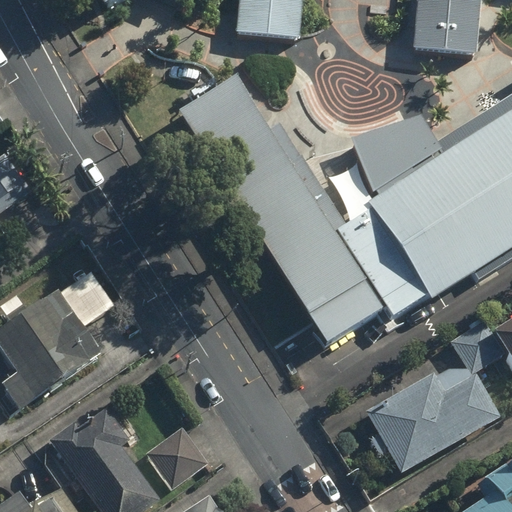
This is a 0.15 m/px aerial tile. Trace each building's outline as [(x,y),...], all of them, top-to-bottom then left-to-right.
[(86,0),(94,13),(117,0),(169,0),(177,2),(178,0),(86,0)] [(298,0),(238,0),(233,38),(293,48),(298,0)] [(491,0),(416,0),(413,54),(488,59),(491,0)] [(319,345),(511,232),(511,119),(350,214),(258,57),(177,104),(319,345)] [(0,160),(0,218),(30,196),(1,159),(0,160)] [(0,390),(0,394),(16,417),(98,360),(81,335),(112,313),(88,278),(27,321),(21,312),(2,325),(6,331),(0,335),(0,363),(13,382),(0,390)] [(511,326),(486,344),(511,383),(511,382),(511,326)] [(377,464),(383,460),(396,483),(501,423),(466,363),(362,423),(372,441),(366,445),(377,464)] [(153,511),(157,509),(119,456),(127,450),(103,416),(80,433),(76,428),(44,451),(47,456),(36,465),(58,496),(69,511),(82,502),(89,511),(153,511)] [(175,433),(141,460),(171,499),(206,472),(175,433)] [(511,511),(511,465),(474,492),(483,506),(474,511),(511,511)] [(70,511),(69,511),(58,496),(36,511),(21,511),(15,503),(2,511),(70,511)]
